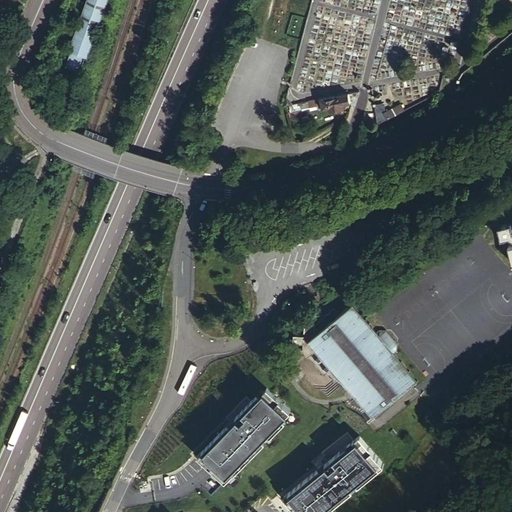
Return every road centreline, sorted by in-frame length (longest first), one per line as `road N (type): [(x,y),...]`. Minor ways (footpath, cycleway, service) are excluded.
road 1 (primary): [(209,0),(0,481)]
road 2 (unclassified): [(205,186),(187,242),(173,391),(108,511)]
road 3 (tertiary): [(511,67),(372,157),(287,184),(205,186)]
road 4 (tertiary): [(205,186),(44,133)]
road 5 (tertiary): [(44,133),(23,115),(15,82),(43,0)]
road 6 (residential): [(44,133),(41,169),(0,263)]
